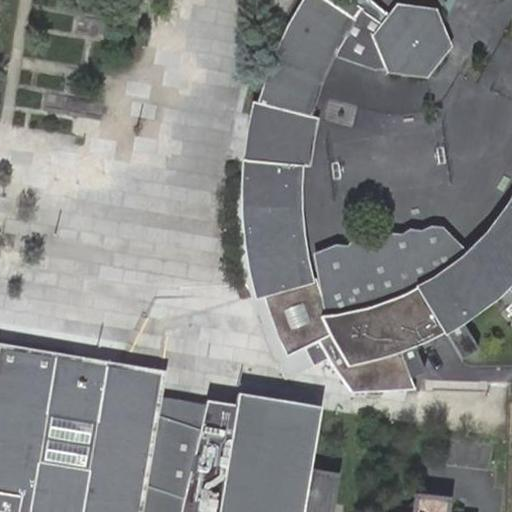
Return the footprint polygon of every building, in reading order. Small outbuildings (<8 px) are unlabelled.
[(254,105),(308,115),(318,88),(324,73),(327,53),(328,48),(332,41),(337,33),(345,22),(349,15),(354,9),(357,6),(363,0),(303,0),(278,45),(254,105)] [(401,4),(382,29),(376,37),(390,70),(431,73),(452,45),(438,9),(401,4)] [(376,70),(386,70),(371,37),(381,22),(357,6),(349,15),(327,53),(376,70)] [(260,296),(265,295),(312,280),(314,280),(307,254),(302,205),(303,166),(310,165),(316,116),(308,115),(254,105),(248,105),(241,147),(239,161),(239,204),(245,246),(260,296)] [(322,317),(312,280),(265,295),(265,306),(268,316),(274,332),(284,358),(298,351),(307,367),(327,356),(350,393),(415,389),(399,352),(425,344),(446,333),(482,312),(501,295),(510,305),(503,312),(511,322),(511,195),(507,206),(462,254),(435,274),(411,289),(399,295),(363,309),(329,316),(322,317)] [(328,246),(307,254),(314,280),(312,280),(322,317),(329,316),(363,309),(399,295),(411,289),(435,274),(462,254),(438,227),(425,225),(416,229),(402,229),(395,235),(382,233),(367,241),(345,240),(341,245),(328,246)] [(265,295),(260,296),(253,297),(272,345),(285,377),(307,367),(298,351),(284,358),(274,332),(268,316),(265,306),(265,295)] [(0,511),(140,511),(144,485),(165,492),(185,498),(181,511),(332,511),(339,473),(310,468),(320,407),(237,393),(235,404),(205,399),(204,403),(199,431),(175,423),(155,416),(159,396),(161,374),(0,346),(0,511)] [(159,396),(155,416),(175,423),(199,431),(204,403),(159,396)] [(144,485),(140,511),(181,511),(185,498),(165,492),(144,485)] [(448,501),(418,497),(415,511),(464,511),(447,509),(448,501)]
